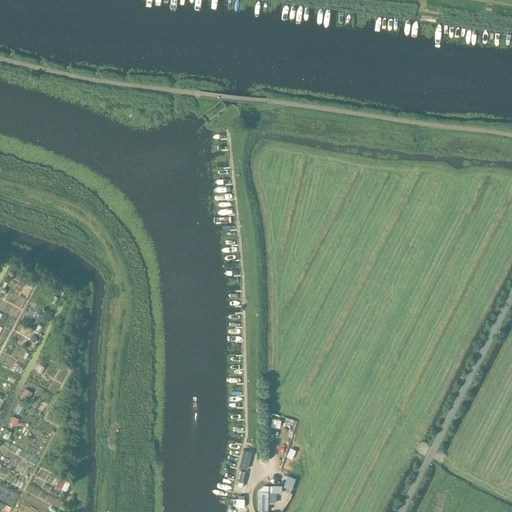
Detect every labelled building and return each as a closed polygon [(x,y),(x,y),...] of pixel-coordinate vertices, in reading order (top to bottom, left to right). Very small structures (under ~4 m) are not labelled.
[(296,451),(295,451),(290,448),(286,457),(291,460),(296,451)] [(247,469),(249,458),(241,456),(238,467),(247,469)] [(291,490),(296,478),(288,475),(283,487),(291,490)] [(258,491),(257,510),(267,511),(268,503),(274,503),(274,494),(268,494),(268,492),(272,492),(272,486),(264,486),(258,491)] [(244,499),(244,496),(240,496),(239,499),(236,499),(236,507),(244,507),(244,499)]
